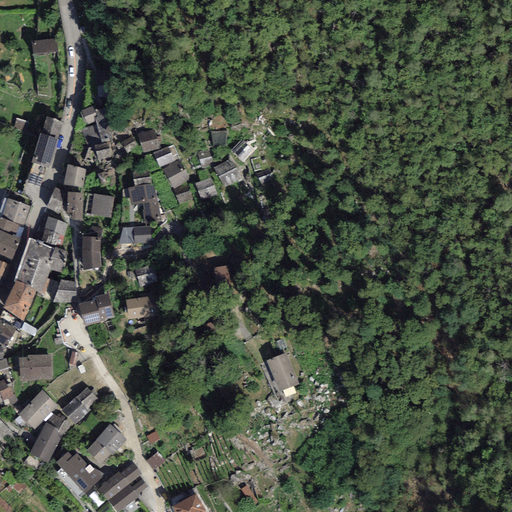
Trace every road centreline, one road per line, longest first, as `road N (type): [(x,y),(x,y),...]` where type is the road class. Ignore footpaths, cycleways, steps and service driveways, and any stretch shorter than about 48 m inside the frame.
road 1 (residential): [(65,0),(78,64),(75,95),(53,171),(0,295)]
road 2 (residential): [(77,304),(84,340),(126,409),(159,511)]
